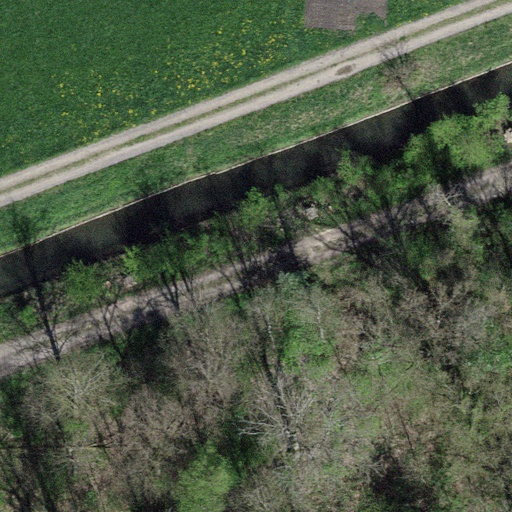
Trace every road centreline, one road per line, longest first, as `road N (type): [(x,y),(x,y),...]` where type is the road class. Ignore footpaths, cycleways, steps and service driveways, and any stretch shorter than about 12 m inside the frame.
road 1 (track): [(0,197),(511,4)]
road 2 (track): [(0,367),(511,175)]
